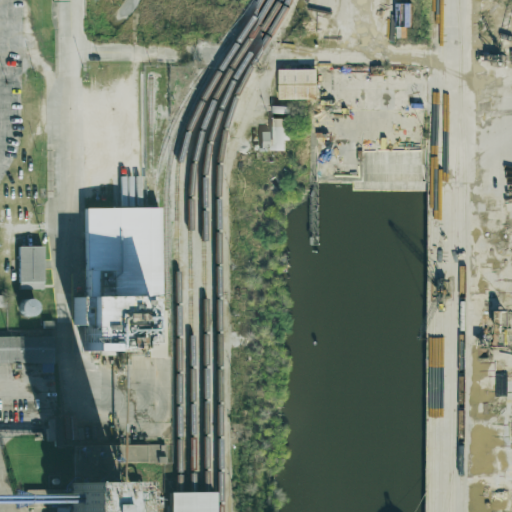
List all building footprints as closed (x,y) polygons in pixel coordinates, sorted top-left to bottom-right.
[(317,69),(279,69),(279,99),(318,99),(317,69)] [(270,118),(270,150),(284,151),(285,139),(290,140),(290,118),(270,118)] [(268,131),(261,131),(260,151),(268,151),(268,131)] [(84,207),(159,208),(160,297),(145,297),(145,310),(162,310),(162,357),(145,356),(145,347),(121,352),(82,352),(83,324),(74,324),(73,296),(85,296),(84,207)] [(43,289),(42,246),(18,246),(18,289),(43,289)] [(52,336),(0,336),(0,362),(53,362),(52,336)] [(169,511),(169,492),(214,492),(214,511),(169,511)]
